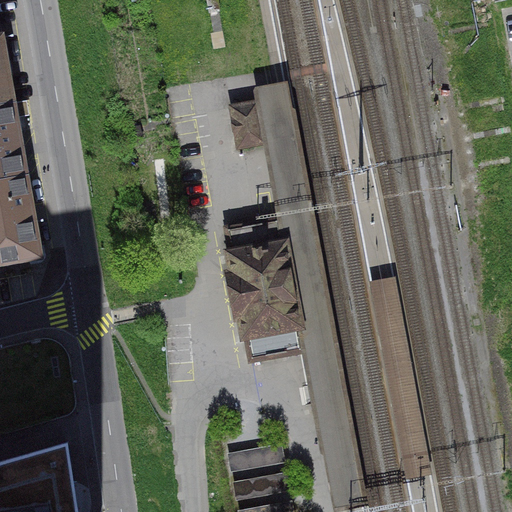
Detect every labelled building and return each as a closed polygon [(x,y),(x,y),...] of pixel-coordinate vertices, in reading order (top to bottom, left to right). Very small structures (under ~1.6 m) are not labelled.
[(0,109),(13,107),(1,36),(0,36),(0,109)] [(253,102),(226,107),(235,153),(261,148),(259,137),(254,108),(253,102)] [(0,183),(26,179),(13,107),(0,109),(0,183)] [(0,270),(41,264),(26,179),(0,183),(0,270)] [(234,274),(231,275),(235,295),(238,315),(241,314),(245,334),(247,334),(251,359),(301,349),(296,325),(307,323),(303,302),(294,303),(284,245),(282,245),(277,220),(228,229),(232,254),(230,254),(234,274)] [(431,472),(395,278),(369,283),(405,477),(431,472)] [(77,511),(67,442),(0,461),(0,511),(77,511)]
